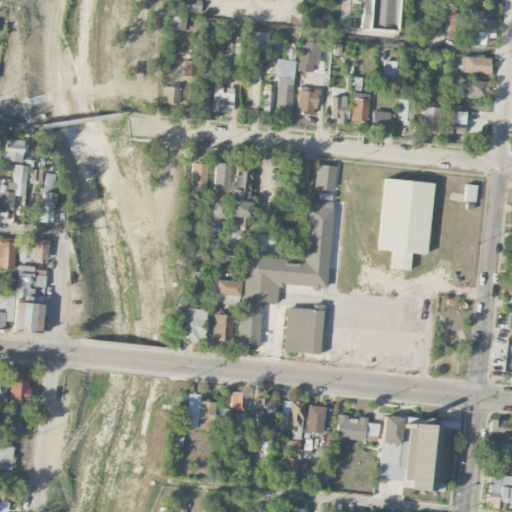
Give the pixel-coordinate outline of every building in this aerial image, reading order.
[(176,0),(176,11),(200,12),(200,0),(176,0)] [(396,31),(397,0),(361,0),(360,28),(396,31)] [(458,39),(459,14),(448,13),(447,38),(458,39)] [(171,29),(185,30),(185,17),(171,16),(171,29)] [(476,42),(476,44),(489,46),(491,28),(465,25),(463,41),(476,42)] [(311,71),(313,59),(319,60),(321,41),(313,41),(313,37),(300,36),(297,70),(311,71)] [(224,63),(239,64),(240,43),(225,42),(224,63)] [(490,57),(460,56),(459,72),(489,74),(490,57)] [(275,114),(291,115),(293,60),(275,59),(274,76),(283,77),(283,84),(276,84),(275,114)] [(182,75),(197,76),(198,60),(183,60),(182,75)] [(397,80),(399,61),(383,60),(381,79),(397,80)] [(485,98),(486,80),(454,79),(453,96),(485,98)] [(162,103),(179,104),(179,87),(162,86),(162,103)] [(223,87),(223,86),(212,86),(212,111),(232,112),(232,88),(223,87)] [(316,88),(297,87),(295,113),(315,114),(316,88)] [(206,112),(209,90),(195,88),(192,110),(206,112)] [(272,90),(263,90),(262,116),(271,116),(272,90)] [(367,93),(351,92),(350,120),(366,121),(367,93)] [(330,96),(330,121),(347,121),(347,96),(330,96)] [(413,99),(397,99),(396,123),(412,124),(413,99)] [(438,132),(439,107),(421,107),(420,131),(438,132)] [(446,133),(464,134),(465,108),(448,107),(446,133)] [(371,131),(393,132),(394,112),(371,111),(371,131)] [(20,162),(21,140),(4,139),(3,161),(20,162)] [(29,180),(39,181),(40,160),(30,159),(29,180)] [(249,200),(252,163),(234,162),(230,216),(238,217),(237,227),(248,228),(250,200),(249,200)] [(206,163),(191,163),(190,188),(205,188),(206,163)] [(214,197),(228,198),(229,163),(215,163),(214,197)] [(303,163),(289,163),(289,195),(303,195),(303,163)] [(313,189),(332,191),(335,166),(316,164),(313,189)] [(12,184),(26,184),(26,165),(13,165),(12,184)] [(425,254),(430,183),(382,179),(377,249),(391,250),(389,268),(408,270),(409,252),(425,254)] [(463,201),(474,202),(475,185),(464,184),(463,201)] [(13,189),(0,187),(0,208),(11,209),(13,189)] [(37,222),(50,223),(53,193),(40,192),(37,222)] [(182,211),(193,211),(194,200),(183,199),(182,211)] [(243,255),(237,344),(257,345),(260,302),(276,303),(278,285),(326,288),(332,202),(308,200),(303,263),(283,261),(283,258),(243,255)] [(224,203),(212,203),(211,224),(223,225),(224,203)] [(275,234),(249,233),(249,254),(275,255),(275,234)] [(18,259),(46,261),(48,240),(32,239),(32,238),(19,238),(18,259)] [(0,268),(13,269),(14,241),(0,239),(0,268)] [(12,331),(39,333),(41,301),(34,300),(34,288),(30,288),(32,266),(17,265),(12,331)] [(238,304),(239,281),(215,280),(215,303),(238,304)] [(0,291),(0,329),(3,329),(5,313),(12,314),(14,293),(0,291)] [(283,352),(319,354),(321,304),(310,304),(310,309),(285,307),(283,352)] [(202,341),(203,309),(182,308),(181,341),(202,341)] [(231,342),(232,315),(212,314),(211,341),(231,342)] [(9,399),(28,400),(29,372),(10,371),(9,399)] [(244,392),(229,392),(229,424),(244,424),(244,392)] [(273,397),(255,397),(255,417),(273,417),(273,397)] [(197,420),(214,420),(214,400),(197,400),(197,420)] [(286,426),(302,426),(302,400),(286,400),(286,426)] [(303,432),(321,434),(324,406),(307,404),(303,432)] [(374,442),(378,419),(338,414),(334,436),(374,442)] [(442,492),(448,420),(381,415),(376,477),(403,480),(402,488),(442,492)] [(511,427),(511,420),(489,419),(489,442),(511,443),(511,427)] [(19,437),(19,423),(5,422),(5,436),(19,437)] [(242,435),(231,434),(231,445),(241,445),(242,435)] [(278,449),(295,450),(296,441),(279,440),(278,449)] [(12,445),(0,444),(0,468),(11,469),(12,445)] [(511,451),(491,450),(490,472),(511,473),(511,451)] [(298,460),(275,459),(275,476),(297,477),(298,460)] [(511,477),(489,475),(486,501),(511,503),(511,477)] [(11,489),(0,488),(0,502),(9,504),(11,489)] [(253,511),(263,511),(263,497),(254,497),(253,511)]
